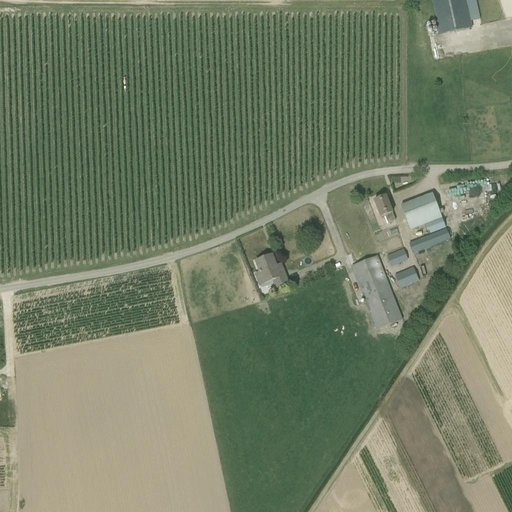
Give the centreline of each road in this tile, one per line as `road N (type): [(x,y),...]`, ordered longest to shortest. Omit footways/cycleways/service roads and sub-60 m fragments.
road 1 (unclassified): [(0,289),(181,256),(365,174),(511,165)]
road 2 (track): [(4,288),(10,425)]
